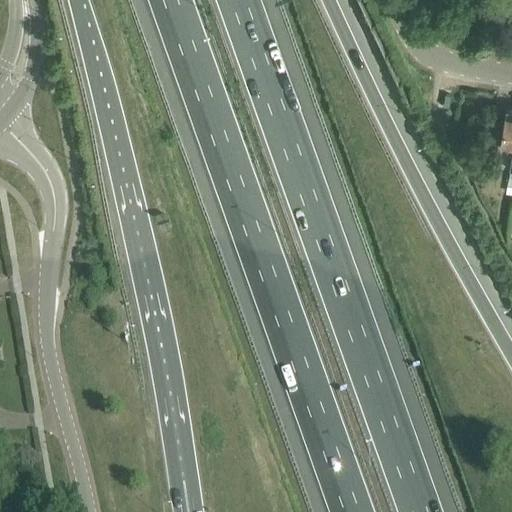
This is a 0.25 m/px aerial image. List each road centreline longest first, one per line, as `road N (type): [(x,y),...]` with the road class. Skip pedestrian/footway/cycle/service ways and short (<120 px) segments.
road 1 (motorway): [(420,511),(240,0)]
road 2 (motorway): [(171,0),(351,511)]
road 3 (motorway): [(74,0),(156,354),(179,511)]
road 4 (tertiary): [(87,511),(45,328),(50,185),(0,124)]
road 5 (motorway): [(511,355),(386,125),(328,0)]
road 6 (unclassified): [(511,74),(425,55),(388,0)]
